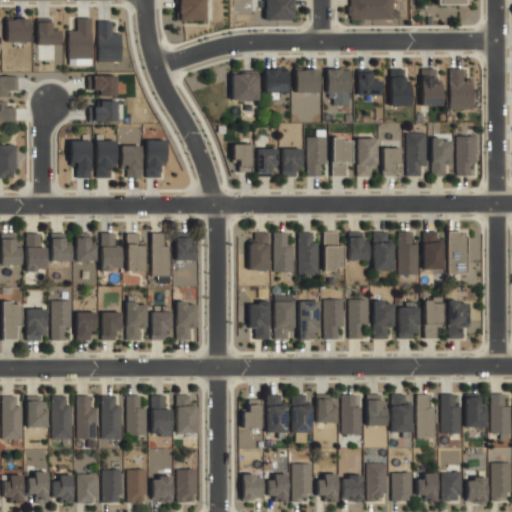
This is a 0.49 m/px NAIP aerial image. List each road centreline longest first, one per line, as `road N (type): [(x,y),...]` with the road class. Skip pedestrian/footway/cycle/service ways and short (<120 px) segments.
road 1 (residential): [(144,0),(156,69),(216,205),(217,511)]
road 2 (residential): [(511,365),(0,369)]
road 3 (residential): [(0,206),(511,204)]
road 4 (residential): [(495,0),(496,366)]
road 5 (residential): [(156,69),(229,44),(495,41)]
